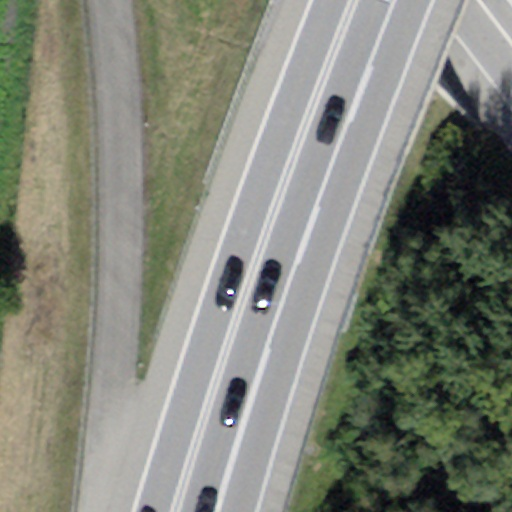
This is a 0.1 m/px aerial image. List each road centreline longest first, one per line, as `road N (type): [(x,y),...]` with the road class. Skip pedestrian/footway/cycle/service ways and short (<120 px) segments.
road 1 (trunk): [(355,0),(258,254)]
road 2 (trunk): [(258,254),(174,511)]
road 3 (trunk): [(219,511),(258,254)]
